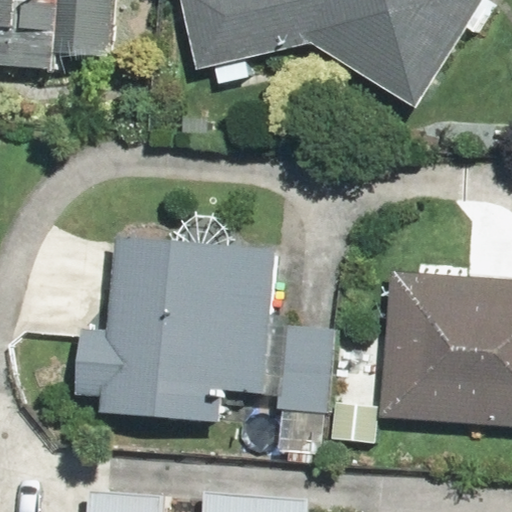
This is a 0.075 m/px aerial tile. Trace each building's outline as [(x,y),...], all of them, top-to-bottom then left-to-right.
[(113,2),(113,0),(0,0),(0,70),(62,74),(64,44),(137,47),(139,3),(113,2)] [(175,0),(193,76),(312,49),(414,108),(480,0),(175,0)] [(273,253),(112,246),(109,328),(79,327),(75,400),(103,401),(102,418),(222,423),(223,389),(268,391),(273,253)] [(511,279),(392,272),(383,418),(511,425),(511,279)] [(334,325),(281,323),(276,448),(329,450),(334,325)] [(307,511),(308,505),(201,500),(200,511),(166,511),(167,503),(92,500),(91,511),(307,511)]
